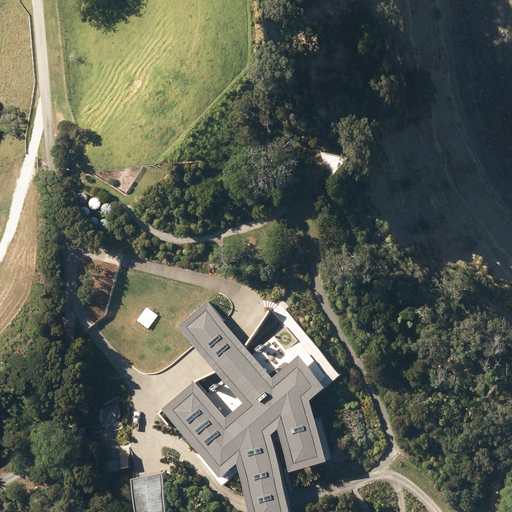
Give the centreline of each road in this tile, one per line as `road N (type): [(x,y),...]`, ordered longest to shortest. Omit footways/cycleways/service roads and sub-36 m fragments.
road 1 (track): [(64,308),(42,157),(42,0)]
road 2 (unknown): [(0,255),(44,112)]
